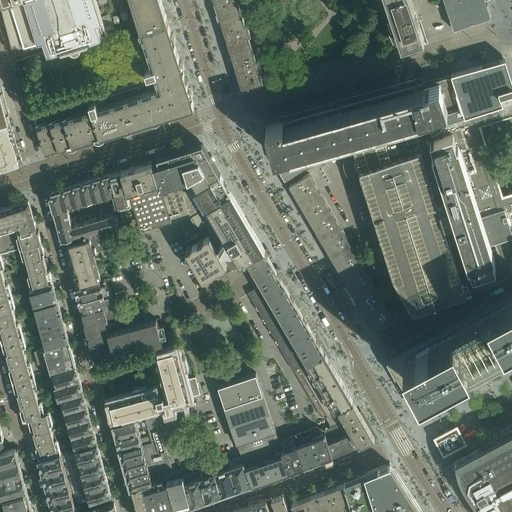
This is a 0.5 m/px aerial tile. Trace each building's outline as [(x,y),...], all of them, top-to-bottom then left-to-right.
[(3,0),(4,1),(2,1),(14,48),(44,39),(46,45),(48,52),(61,48),(62,50),(89,42),(88,40),(107,34),(96,0),(3,0)] [(169,22),(161,0),(131,0),(137,15),(134,16),(137,26),(140,25),(141,30),(169,22)] [(220,19),(241,12),(237,0),(211,0),(212,3),(215,13),(218,12),(220,19)] [(414,9),(411,0),(386,0),(392,16),(396,27),(394,28),(393,28),(400,46),(424,38),(415,8),(414,9)] [(486,5),(484,0),(443,0),(454,30),(492,17),(488,4),(486,5)] [(127,4),(119,6),(121,14),(114,16),(116,23),(131,19),(127,4)] [(252,48),(249,37),(241,12),(220,19),(223,26),(220,27),(226,48),(229,47),(231,54),(252,48)] [(46,152),(152,119),(195,105),(169,22),(141,30),(146,44),(139,46),(150,82),(88,101),(87,97),(34,114),(46,152)] [(243,90),(264,83),(252,48),(231,54),(234,62),(231,62),(238,83),(240,83),(243,90)] [(480,124),(511,114),(511,76),(506,58),(451,73),(452,74),(423,83),(430,110),(426,111),(427,114),(423,116),(426,123),(434,150),(433,151),(442,180),(493,164),(480,124)] [(413,85),(284,122),(284,121),(266,126),(275,156),(277,155),(300,148),(301,151),(324,144),(326,151),(352,144),(374,138),(426,123),(423,116),(427,114),(426,111),(430,110),(423,83),(420,83),(421,89),(414,90),(413,85)] [(9,112),(5,98),(0,99),(0,123),(11,120),(9,112)] [(0,167),(24,160),(11,120),(0,123),(0,167)] [(451,207),(442,180),(433,151),(434,150),(426,123),(374,138),(352,144),(393,275),(413,310),(467,293),(464,284),(469,282),(459,252),(465,251),(464,249),(460,236),(451,207)] [(184,195),(221,173),(204,144),(203,142),(157,157),(159,164),(154,165),(170,219),(189,213),(184,195)] [(307,154),(277,161),(277,162),(277,163),(287,179),(287,180),(313,165),(307,154)] [(170,219),(154,165),(153,160),(121,170),(128,194),(129,194),(133,207),(136,218),(138,223),(141,232),(172,223),(170,219)] [(481,198),(478,185),(498,179),(493,164),(442,180),(451,207),(481,198)] [(128,194),(121,170),(108,174),(113,192),(114,196),(116,204),(117,204),(119,211),(133,207),(129,194),(128,194)] [(184,195),(189,213),(190,217),(232,192),(221,173),(184,195)] [(310,173),(290,185),(301,203),(321,192),(310,173)] [(113,192),(108,174),(99,177),(104,195),(109,194),(113,192)] [(104,195),(99,177),(89,181),(94,198),(99,197),(104,195)] [(94,198),(89,181),(79,184),(84,201),(89,200),(94,198)] [(84,201),(79,184),(69,187),(73,202),(74,204),(79,203),(84,201)] [(73,202),(69,187),(59,190),(64,207),(70,205),(69,203),(73,202)] [(59,190),(53,192),(50,197),(54,209),(54,210),(64,207),(59,190)] [(511,191),(503,195),(501,191),(481,198),(451,207),(460,236),(505,221),(504,219),(511,217),(511,218),(511,191)] [(232,192),(190,217),(200,234),(183,244),(206,284),(247,260),(265,249),(232,192)] [(311,221),(331,210),(321,192),(301,203),(311,221)] [(42,241),(39,230),(37,230),(36,225),(29,199),(26,200),(24,201),(24,203),(15,206),(14,204),(0,208),(0,210),(6,231),(11,250),(23,247),(42,241)] [(119,224),(114,209),(111,210),(112,214),(110,214),(109,214),(108,214),(108,215),(98,218),(98,217),(96,218),(83,223),(82,222),(81,223),(72,226),(69,213),(73,212),(71,205),(70,205),(64,207),(54,210),(62,240),(80,235),(81,240),(92,237),(90,232),(95,231),(96,235),(107,232),(113,230),(113,228),(116,227),(116,225),(119,224)] [(0,253),(11,250),(6,231),(0,210),(0,253)] [(322,239),(342,228),(331,210),(311,221),(322,239)] [(505,221),(460,236),(464,249),(488,242),(489,244),(491,243),(510,237),(505,221)] [(342,228),(322,239),(332,258),(352,246),(342,228)] [(92,237),(81,240),(69,243),(67,243),(70,253),(78,281),(78,284),(79,283),(101,278),(98,267),(96,267),(92,253),(111,248),(107,232),(96,235),(95,231),(90,232),(92,237)] [(23,247),(34,287),(35,287),(53,281),(50,269),(48,269),(47,264),(49,264),(47,258),(45,258),(44,253),(45,253),(42,241),(23,247)] [(488,242),(464,249),(465,251),(466,255),(466,254),(469,264),(470,264),(473,273),(496,266),(489,244),(488,242)] [(343,276),(363,264),(352,246),(332,258),(343,276)] [(273,263),(270,258),(265,249),(247,260),(250,265),(251,265),(256,273),(273,263)] [(0,262),(0,298),(9,296),(0,262)] [(273,263),(256,273),(261,282),(260,282),(262,284),(280,274),(273,263)] [(354,294),(373,282),(363,264),(343,276),(354,294)] [(255,303),(268,296),(286,285),(280,274),(262,284),(249,292),(255,303)] [(78,296),(107,287),(105,279),(76,288),(78,296)] [(53,281),(35,287),(34,287),(30,288),(36,308),(59,302),(53,281)] [(364,312),(384,300),(373,282),(354,294),(364,312)] [(286,285),(268,296),(255,303),(262,314),(292,296),(286,285)] [(107,287),(78,296),(80,304),(105,296),(104,293),(110,291),(109,286),(107,287)] [(124,291),(115,293),(118,302),(127,300),(124,291)] [(105,296),(80,304),(82,312),(114,303),(116,302),(113,293),(105,296)] [(511,293),(387,361),(395,376),(397,375),(398,374),(402,381),(401,381),(418,410),(440,398),(440,397),(447,393),(448,394),(496,368),(496,367),(503,363),(510,359),(510,360),(511,359),(511,293)] [(9,296),(0,298),(0,327),(0,328),(0,333),(2,340),(20,335),(9,296)] [(292,296),(262,314),(268,326),(299,307),(292,296)] [(384,300),(364,312),(375,330),(395,319),(384,300)] [(59,302),(36,308),(41,328),(64,322),(59,302)] [(114,303),(82,312),(96,361),(122,353),(122,352),(130,350),(129,347),(136,345),(137,348),(145,345),(144,343),(153,340),(154,343),(156,342),(156,344),(163,342),(157,318),(109,332),(109,331),(107,326),(110,325),(107,318),(117,315),(114,303)] [(299,307),(268,326),(275,337),(306,318),(299,307)] [(306,318),(275,337),(281,348),(312,330),(306,318)] [(64,322),(41,328),(47,348),(70,341),(64,322)] [(312,330),(281,348),(288,359),(301,351),(318,341),(312,330)] [(20,335),(2,340),(5,352),(7,351),(8,357),(6,357),(7,363),(10,362),(11,368),(9,368),(13,380),(31,375),(20,335)] [(70,341),(47,348),(35,351),(38,364),(48,361),(49,361),(73,354),(70,341)] [(318,341),(301,351),(288,359),(294,370),(299,367),(307,362),(325,352),(318,341)] [(172,408),(170,401),(190,396),(177,348),(158,353),(170,397),(165,398),(164,393),(160,394),(158,388),(110,401),(111,405),(113,405),(114,408),(112,409),(115,419),(166,406),(167,409),(172,408)] [(313,391),(339,376),(325,352),(307,362),(299,367),(301,370),(303,373),(304,376),(306,378),(307,380),(309,384),(312,389),(313,391)] [(76,366),(73,354),(49,361),(48,361),(52,373),(54,372),(76,366)] [(80,378),(76,366),(54,372),(52,373),(49,374),(50,379),(55,378),(57,385),(80,378)] [(279,440),(259,380),(256,373),(219,385),(242,456),(251,484),(289,471),(279,440)] [(31,375),(13,380),(16,392),(18,391),(22,407),(39,403),(31,375)] [(327,415),(353,400),(339,376),(313,391),(315,394),(316,397),(318,399),(320,403),(321,404),(322,407),(324,409),(325,412),(327,415)] [(196,377),(188,379),(192,396),(201,394),(196,377)] [(80,378),(57,385),(55,385),(59,399),(62,398),(84,391),(80,378)] [(84,391),(62,398),(69,424),(91,417),(84,391)] [(353,400),(327,415),(325,417),(326,417),(331,426),(340,422),(349,435),(354,445),(358,443),(359,444),(361,443),(372,438),(373,435),(353,400)] [(36,446),(39,458),(58,452),(47,412),(42,414),(39,403),(22,407),(20,408),(24,420),(29,419),(32,430),(33,429),(35,434),(32,435),(34,441),(36,440),(38,445),(36,446)] [(174,474),(155,414),(145,417),(150,436),(152,442),(144,444),(143,445),(145,452),(147,461),(150,471),(153,481),(158,479),(166,477),(176,510),(191,505),(182,472),(174,474)] [(91,417),(69,424),(76,448),(97,442),(91,417)] [(136,419),(114,425),(117,437),(139,431),(136,419)] [(331,426),(324,429),(332,454),(355,446),(354,445),(349,435),(340,422),(331,426)] [(317,426),(311,429),(321,459),(332,454),(324,429),(317,426)] [(444,453),(465,442),(457,426),(436,437),(444,453)] [(311,429),(294,435),(297,444),(304,466),(321,459),(311,429)] [(139,431),(117,437),(120,448),(142,442),(141,438),(139,431)] [(511,511),(511,434),(458,464),(461,475),(464,484),(470,494),(481,511),(511,511)] [(294,435),(279,440),(289,471),(304,466),(297,444),(294,435)] [(150,436),(141,438),(142,442),(143,445),(144,444),(152,442),(150,436)] [(97,442),(76,448),(83,474),(105,467),(97,442)] [(145,452),(143,445),(142,442),(120,448),(123,459),(145,452)] [(0,467),(20,462),(16,448),(0,452),(0,467)] [(58,452),(39,458),(47,485),(68,479),(60,452),(58,452)] [(147,461),(145,452),(123,459),(125,468),(147,461)] [(251,484),(242,456),(231,460),(240,488),(251,484)] [(240,488),(231,460),(220,464),(228,492),(240,488)] [(150,471),(147,461),(125,468),(128,478),(150,471)] [(0,482),(24,475),(20,462),(0,467),(0,482)] [(390,463),(380,467),(344,482),(351,505),(353,511),(422,511),(405,486),(396,472),(390,463)] [(228,492),(220,464),(204,468),(203,468),(201,469),(209,499),(228,492)] [(112,493),(105,467),(83,474),(91,500),(112,493)] [(209,499),(201,469),(187,473),(186,470),(182,472),(191,505),(209,499)] [(153,481),(150,471),(128,478),(131,487),(142,484),(151,481),(153,481)] [(28,491),(24,475),(0,482),(0,495),(1,499),(4,498),(28,491)] [(169,511),(176,510),(166,477),(158,479),(167,511),(169,511)] [(68,479),(47,485),(51,498),(72,492),(68,479)] [(167,511),(158,479),(153,481),(151,481),(158,511),(167,511)] [(158,511),(151,481),(142,484),(150,511),(158,511)] [(353,511),(351,505),(344,482),(318,492),(324,511),(353,511)] [(150,511),(142,484),(131,487),(137,511),(150,511)] [(28,491),(4,498),(7,511),(32,505),(28,491)] [(72,492),(51,498),(54,511),(64,509),(63,508),(69,507),(75,505),(72,492)] [(324,511),(318,492),(291,502),(294,511),(324,511)] [(284,494),(272,498),(277,511),(290,511),(288,504),(284,494)] [(114,496),(98,500),(99,505),(115,501),(114,496)] [(267,499),(271,511),(277,511),(272,498),(267,499)] [(266,499),(251,504),(254,511),(271,511),(267,499),(266,499)] [(83,502),(75,505),(69,507),(70,511),(85,511),(83,502)] [(117,511),(114,502),(100,506),(101,511),(117,511)]
